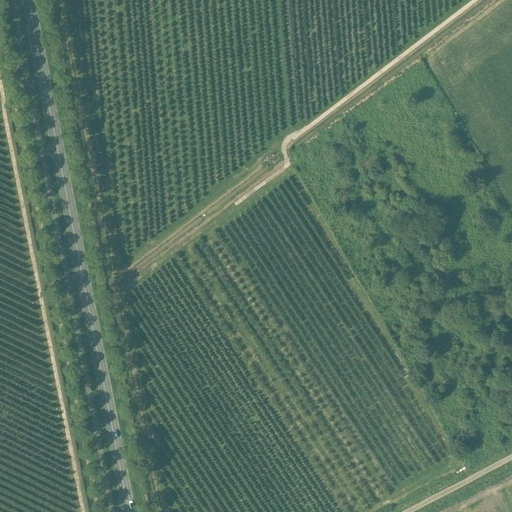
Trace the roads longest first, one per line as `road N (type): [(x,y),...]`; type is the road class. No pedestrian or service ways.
road 1 (primary): [(128,511),(28,0)]
road 2 (track): [(82,511),(0,88)]
